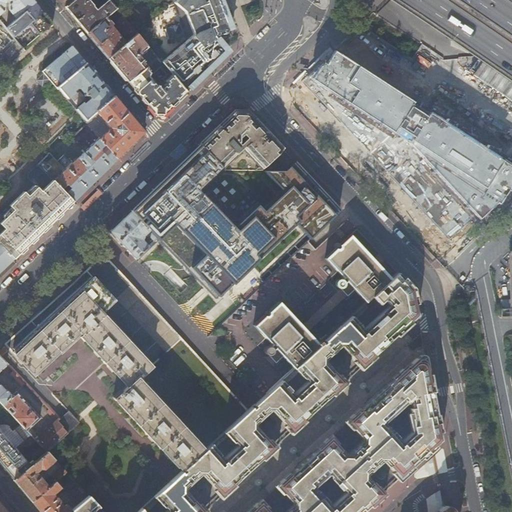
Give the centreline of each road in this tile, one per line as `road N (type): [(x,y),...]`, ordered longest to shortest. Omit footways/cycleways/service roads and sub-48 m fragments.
road 1 (residential): [(436,318),(224,511)]
road 2 (tertiary): [(263,98),(424,275),(436,318)]
road 3 (residential): [(84,220),(253,401)]
road 4 (residential): [(165,143),(43,0)]
road 5 (tertiary): [(436,318),(466,469)]
road 6 (trunk): [(411,0),(511,65)]
